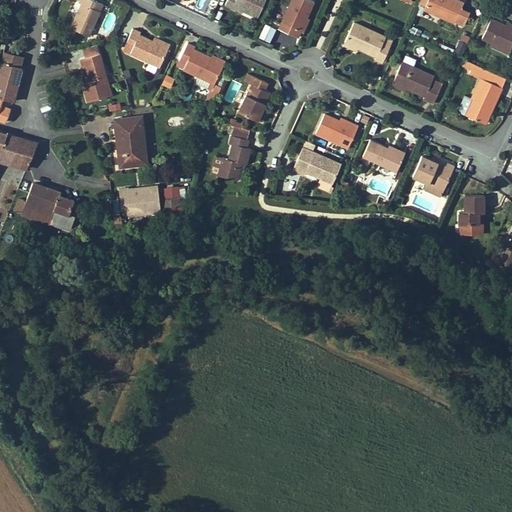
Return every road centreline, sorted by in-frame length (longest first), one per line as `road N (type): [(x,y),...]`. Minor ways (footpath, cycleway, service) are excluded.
road 1 (residential): [(306,71),(472,140),(502,135),(511,114)]
road 2 (residential): [(143,0),(306,71)]
road 3 (residential): [(71,130),(35,128),(27,109),(37,0)]
